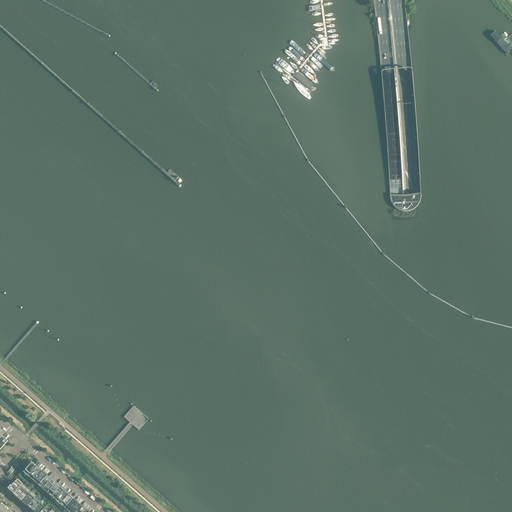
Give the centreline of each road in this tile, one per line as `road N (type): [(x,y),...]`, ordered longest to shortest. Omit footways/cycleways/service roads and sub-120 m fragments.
road 1 (motorway): [(379,0),(398,250),(394,511)]
road 2 (motorway): [(410,511),(410,194),(396,0)]
